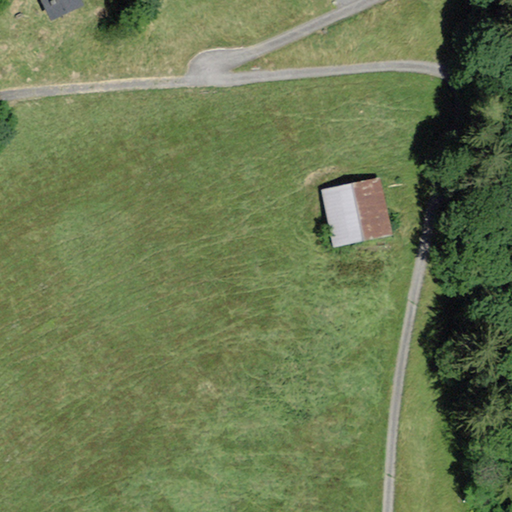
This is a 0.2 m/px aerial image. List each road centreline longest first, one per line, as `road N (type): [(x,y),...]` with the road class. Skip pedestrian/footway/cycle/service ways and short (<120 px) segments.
road 1 (track): [(387,511),(397,390),(428,226),(464,95),(460,79),(415,66),(0,100)]
road 2 (track): [(366,0),(212,68),(203,82)]
